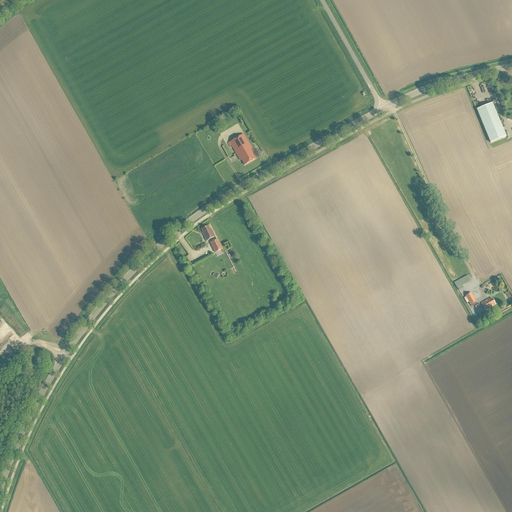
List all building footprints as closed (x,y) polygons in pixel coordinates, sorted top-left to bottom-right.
[(506,137),(492,103),(477,110),(491,143),(506,137)] [(245,165),(257,158),(243,135),(229,142),(240,161),(242,160),(245,165)] [(206,241),(214,236),(211,229),(210,229),(208,226),(201,229),(204,235),(203,235),(206,241)] [(222,249),(217,239),(210,242),(210,243),(211,242),(213,245),(212,246),(215,252),(222,249)] [(459,280),(454,283),(457,288),(459,290),(463,288),(459,280)] [(476,302),(471,293),(466,296),(466,297),(464,298),(467,304),(469,302),(471,305),(476,302)] [(485,311),(496,305),(493,300),(492,300),(490,298),(481,303),(485,311)]
